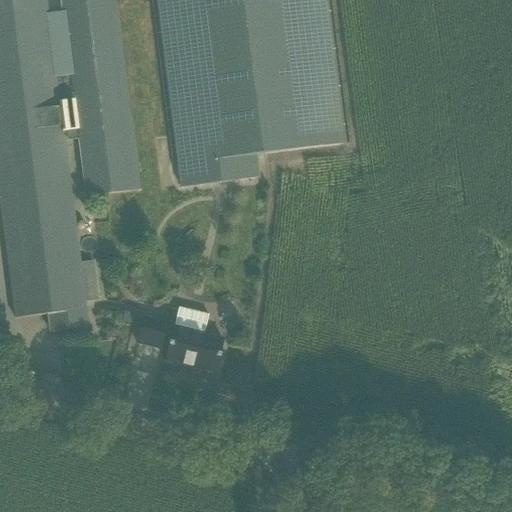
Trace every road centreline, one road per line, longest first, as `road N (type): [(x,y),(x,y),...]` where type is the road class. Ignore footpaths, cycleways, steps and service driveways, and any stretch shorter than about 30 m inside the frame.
road 1 (unclassified): [(291,453),(0,385)]
road 2 (unclassified): [(291,453),(511,504)]
